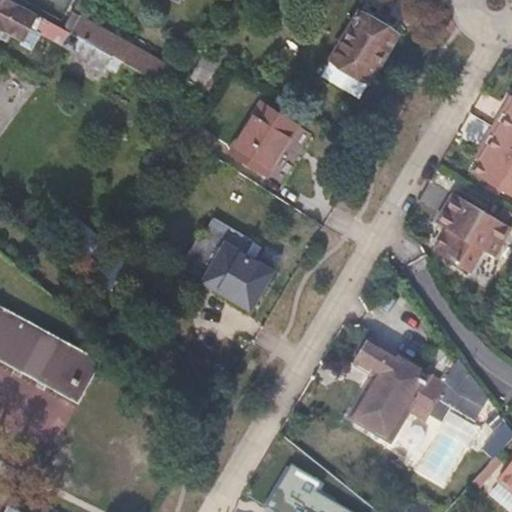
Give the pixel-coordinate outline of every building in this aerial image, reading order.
[(27,26),(35,31),(41,19),(15,4),(7,0),(0,0),(0,27),(20,39),(27,26)] [(357,97),(394,34),(356,12),(319,75),(357,97)] [(63,46),(70,35),(67,34),(41,19),(35,31),(63,46)] [(73,37),(112,59),(118,63),(162,87),(171,70),(116,40),(81,19),(73,37)] [(70,35),(63,46),(106,71),(112,59),(73,37),(70,35)] [(216,64),(204,57),(191,80),(203,87),(216,64)] [(487,148),(481,157),(475,169),(511,191),(511,103),(511,104),(507,101),(506,100),(481,143),(487,148)] [(269,176),(298,127),(260,104),(232,153),(269,176)] [(191,124),(183,138),(205,151),(213,138),(191,124)] [(475,153),(481,157),(487,148),(481,143),(475,153)] [(455,217),(451,224),(438,247),(471,267),(483,245),(495,251),(511,223),(455,189),(442,209),(455,217)] [(438,216),(451,224),(455,217),(442,209),(438,216)] [(208,232),(205,231),(186,266),(207,278),(206,280),(253,307),(275,271),(251,257),(261,240),(219,216),(208,232)] [(105,276),(115,282),(128,261),(118,255),(105,276)] [(0,365),(74,407),(100,365),(26,322),(0,307),(0,365)] [(489,400),(458,359),(443,385),(369,341),(355,365),(374,376),(348,419),(389,443),(408,411),(424,420),(428,414),(446,424),(452,413),(474,426),(489,400)] [(493,460),(511,438),(511,436),(502,428),(482,451),(493,460)] [(511,460),(498,477),(511,488),(511,460)] [(355,511),(325,494),(315,511),(355,511)]
